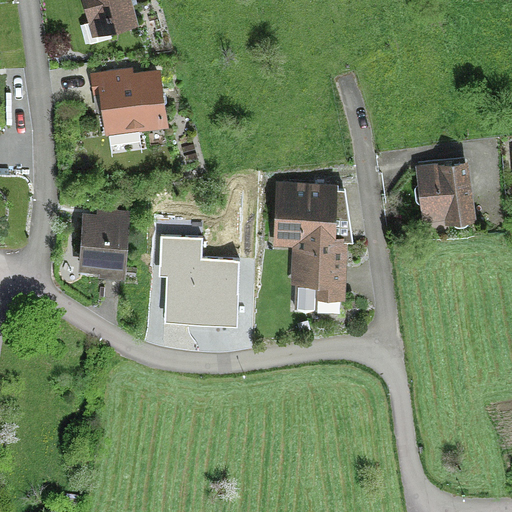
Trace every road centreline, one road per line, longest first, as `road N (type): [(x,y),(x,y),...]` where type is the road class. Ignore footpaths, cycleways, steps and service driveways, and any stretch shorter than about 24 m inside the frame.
road 1 (residential): [(0,266),(146,353),(211,363),(321,348),(361,350),(393,364)]
road 2 (residential): [(393,364),(347,87)]
road 3 (residential): [(393,364),(418,511)]
